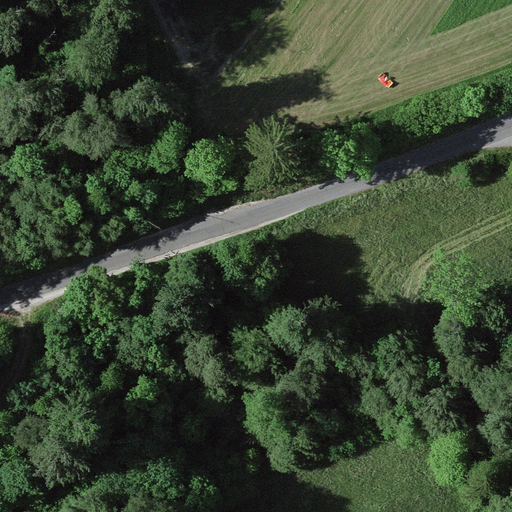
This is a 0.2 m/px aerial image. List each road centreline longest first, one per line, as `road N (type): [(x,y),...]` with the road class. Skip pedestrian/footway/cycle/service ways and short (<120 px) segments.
road 1 (tertiary): [(0,295),(511,121)]
road 2 (track): [(0,144),(137,88)]
